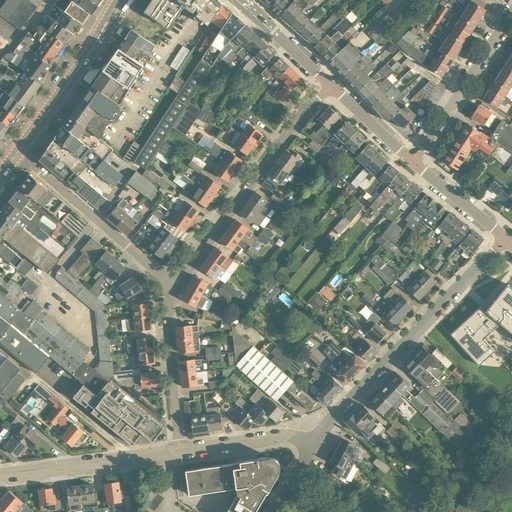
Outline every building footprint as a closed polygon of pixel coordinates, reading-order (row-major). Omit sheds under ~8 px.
[(6,0),(0,9),(0,14),(20,30),(30,17),(17,8),(21,3),(22,0),(6,0)] [(37,8),(36,7),(27,0),(22,0),(21,3),(33,12),(37,8)] [(83,24),(91,14),(69,0),(58,0),(56,5),(82,24),(83,24)] [(69,0),(91,14),(92,15),(99,6),(90,0),(69,0)] [(178,16),(182,11),(184,13),(188,8),(193,11),(194,11),(178,0),(152,0),(144,12),(169,29),(177,17),(180,18),(178,16)] [(221,2),(218,0),(178,0),(194,11),(196,7),(195,6),(195,5),(201,10),(196,15),(197,16),(203,21),(201,24),(202,24),(204,22),(208,26),(211,21),(222,4),(220,3),(221,2)] [(260,0),(261,0),(261,1),(265,5),(266,4),(271,8),(277,0),(260,0)] [(280,16),(291,3),(286,0),(277,0),(271,8),(280,16)] [(294,0),(291,3),(280,16),(279,16),(289,25),(300,14),(302,12),(309,4),(311,7),(318,0),(294,0)] [(471,1),(468,5),(464,3),(461,6),(480,18),(485,10),(471,1)] [(17,8),(30,17),(33,12),(21,3),(17,8)] [(204,55),(232,12),(222,4),(211,21),(216,24),(201,45),(204,47),(200,52),(204,55)] [(82,24),(56,5),(49,17),(56,22),(73,33),(75,34),(82,24)] [(441,17),(442,15),(446,10),(447,9),(443,6),(442,7),(438,15),(441,17)] [(458,11),(462,14),(460,17),(474,27),(480,18),(461,6),(458,11)] [(325,15),(319,9),(315,13),(316,13),(313,16),(318,21),(325,15)] [(232,13),(232,12),(204,55),(201,59),(212,66),(218,56),(224,46),(226,43),(245,25),(243,23),(244,22),(239,18),(238,18),(232,13)] [(294,30),(306,40),(318,29),(306,16),(302,12),(300,14),(289,25),(294,30)] [(375,41),(397,19),(390,12),(367,33),(375,41)] [(306,40),(314,46),(327,34),(325,32),(331,25),(338,19),(333,14),(326,21),(318,29),(306,40)] [(439,20),(441,17),(438,15),(432,23),(436,25),(439,20)] [(47,30),(66,43),(73,33),(56,22),(49,17),(46,22),(51,25),(47,30)] [(345,17),(327,34),(314,46),(322,55),(351,26),(352,25),(345,17)] [(457,22),(455,20),(452,24),(468,36),(474,27),(460,17),(457,22)] [(445,26),(451,30),(449,34),(463,44),(468,36),(452,24),(448,22),(445,26)] [(430,34),(436,25),(432,23),(426,32),(430,34)] [(33,37),(58,54),(65,44),(66,43),(47,30),(41,25),(33,37)] [(255,34),(245,25),(226,43),(227,44),(225,46),(218,57),(228,66),(235,55),(255,34)] [(342,50),(339,47),(346,40),(347,40),(350,36),(353,38),(359,33),(351,26),(322,55),(329,62),(329,61),(341,50),(341,51),(342,50)] [(155,46),(132,30),(125,39),(149,57),(155,46)] [(50,65),(58,54),(33,37),(28,33),(20,44),(50,65)] [(236,71),(238,72),(240,73),(240,74),(241,73),(244,65),(265,44),(255,34),(235,55),(228,66),(229,67),(235,56),(237,54),(243,61),(240,64),(241,65),(236,71)] [(442,36),(439,40),(458,52),(463,44),(449,34),(446,38),(442,36)] [(405,52),(405,53),(412,45),(402,38),(396,44),(405,52)] [(149,57),(125,39),(118,49),(136,61),(143,66),(148,59),(149,57)] [(458,52),(439,40),(437,44),(441,47),(438,51),(452,60),(458,52)] [(349,43),(342,50),(341,51),(341,50),(329,61),(329,62),(334,67),(342,75),(364,55),(355,47),(350,43),(349,43)] [(24,72),(38,83),(51,66),(50,65),(20,44),(14,52),(6,54),(4,57),(18,68),(24,72)] [(175,76),(194,47),(188,44),(170,73),(175,76)] [(246,79),(246,78),(250,75),(248,73),(258,62),(263,67),(265,69),(269,64),(271,66),(279,58),(280,58),(265,44),(244,65),(241,73),(240,74),(246,79)] [(388,47),(393,53),(398,49),(392,44),(388,47)] [(424,53),(417,48),(411,57),(427,67),(441,77),(447,68),(433,59),(424,53)] [(118,49),(111,58),(137,76),(143,66),(136,61),(118,49)] [(452,60),(438,51),(436,55),(431,52),(427,49),(424,53),(433,59),(447,68),(452,60)] [(342,75),(350,83),(363,71),(367,66),(371,63),(364,55),(342,75)] [(111,58),(102,71),(130,89),(138,76),(137,76),(111,58)] [(277,79),(278,78),(288,67),(279,58),(271,66),(269,64),(265,69),(260,74),(266,79),(272,74),(277,79)] [(135,163),(146,170),(147,169),(151,163),(159,149),(164,141),(173,128),(190,101),(212,66),(201,59),(186,83),(178,94),(153,132),(143,148),(133,162),(135,163)] [(40,84),(38,83),(24,72),(18,68),(15,72),(7,67),(8,65),(1,60),(0,60),(0,70),(17,82),(33,95),(40,84)] [(383,81),(386,78),(399,65),(397,62),(390,68),(386,64),(371,79),(358,91),(365,99),(378,86),(376,84),(381,79),(383,81)] [(363,71),(350,83),(358,91),(371,79),(367,76),(376,67),(371,63),(367,66),(363,71)] [(511,70),(504,65),(499,73),(511,82),(511,70)] [(302,79),(288,67),(278,78),(285,84),(281,91),(277,88),(273,94),(283,102),(291,90),(302,79)] [(392,101),(404,89),(406,88),(407,88),(420,75),(416,75),(411,69),(390,89),(385,93),(372,106),(379,114),(393,101),(392,101)] [(33,95),(17,82),(0,70),(0,88),(4,92),(24,106),(32,95),(33,95)] [(130,89),(102,71),(92,87),(120,105),(130,89)] [(511,82),(499,73),(494,82),(508,91),(511,87),(511,82)] [(176,76),(168,88),(178,94),(186,83),(176,76)] [(387,86),(390,82),(386,78),(383,81),(378,86),(365,99),(372,106),(385,93),(390,89),(387,86)] [(437,86),(429,81),(410,99),(423,108),(437,86)] [(508,91),(494,82),(488,90),(507,102),(508,103),(510,100),(505,96),(508,91)] [(115,113),(120,105),(92,87),(82,101),(110,121),(111,121),(112,120),(114,122),(117,118),(115,116),(116,114),(115,113)] [(17,116),(24,106),(4,92),(0,88),(0,104),(4,107),(17,116)] [(379,114),(386,121),(391,117),(400,109),(404,105),(409,100),(406,96),(408,93),(404,89),(392,101),(393,101),(379,114)] [(488,90),(482,99),(497,108),(500,104),(504,106),(507,102),(488,90)] [(110,121),(82,101),(76,109),(71,116),(100,139),(101,136),(110,121)] [(185,135),(197,117),(202,109),(190,101),(173,128),(185,135)] [(8,127),(17,116),(4,107),(0,104),(0,120),(0,121),(8,127)] [(416,116),(404,105),(400,109),(391,117),(403,129),(416,116)] [(487,130),(493,133),(501,121),(478,105),(474,112),(473,112),(471,115),(472,115),(471,117),(488,128),(487,130)] [(215,114),(203,106),(202,109),(197,117),(208,124),(215,114)] [(327,129),(339,117),(329,107),(317,120),(323,125),(315,133),(314,131),(308,137),(311,140),(318,145),(322,140),(326,136),(330,131),(327,129)] [(239,113),(255,125),(259,120),(242,108),(239,113)] [(248,124),(253,128),(255,125),(239,113),(236,117),(243,122),(247,125),(248,124)] [(104,161),(112,151),(113,150),(100,139),(71,116),(63,127),(104,161)] [(0,138),(8,127),(0,121),(0,138)] [(511,154),(511,122),(509,125),(501,121),(493,133),(490,137),(481,131),(480,133),(466,124),(442,161),(456,170),(465,156),(471,160),(479,148),(490,155),(496,144),(511,154)] [(330,157),(355,132),(351,128),(351,125),(348,123),(346,123),(345,122),(334,134),(334,135),(330,140),(331,141),(327,145),(330,148),(326,153),(328,155),(325,159),(328,162),(331,158),(330,157)] [(262,134),(253,128),(248,124),(247,125),(244,130),(238,126),(235,131),(237,132),(240,134),(241,135),(254,144),(262,134)] [(55,138),(88,165),(114,187),(122,176),(104,161),(63,127),(55,138)] [(234,136),(237,132),(235,131),(231,127),(228,131),(234,136)] [(359,135),(355,132),(330,157),(331,158),(328,162),(331,165),(339,158),(348,148),(353,153),(364,141),(364,140),(364,138),(361,135),(359,135)] [(254,144),(241,135),(238,139),(233,145),(247,154),(254,144)] [(318,145),(321,147),(323,149),(327,145),(331,141),(330,140),(326,136),(322,140),(318,145)] [(55,138),(47,149),(71,169),(78,176),(88,165),(55,138)] [(307,146),(317,153),(321,147),(318,145),(311,140),(307,146)] [(164,141),(159,149),(167,154),(172,147),(164,141)] [(134,142),(123,159),(122,159),(131,165),(133,162),(143,148),(134,142)] [(243,161),(228,151),(227,152),(224,149),(215,143),(211,149),(206,145),(203,149),(218,159),(221,161),(235,171),(243,161)] [(350,173),(352,174),(344,183),(348,186),(377,153),(367,144),(354,158),(362,165),(361,166),(360,164),(358,166),(357,165),(350,173)] [(39,160),(80,196),(89,185),(78,176),(71,169),(47,149),(39,160)] [(286,150),(276,164),(291,174),(296,168),(294,166),(301,156),(293,150),(291,153),(286,150)] [(375,175),(387,162),(386,161),(386,159),(383,157),(381,157),(377,153),(348,186),(353,191),(365,177),(372,183),(376,177),(377,176),(375,175)] [(202,162),(194,155),(190,160),(199,166),(202,162)] [(198,173),(202,168),(199,166),(190,160),(187,165),(198,173)] [(228,182),(235,171),(221,161),(214,172),(228,182)] [(291,174),(276,164),(267,176),(280,185),(285,178),(287,180),(291,174)] [(364,192),(375,201),(383,190),(398,172),(389,164),(378,178),(377,176),(376,177),(372,183),(364,192)] [(143,175),(154,184),(155,182),(157,183),(160,178),(157,176),(147,169),(146,170),(144,173),(143,175)] [(143,175),(142,176),(137,173),(136,172),(127,182),(146,196),(154,185),(154,184),(143,175)] [(383,190),(375,201),(365,212),(366,213),(364,215),(369,219),(373,215),(375,217),(390,198),(395,202),(400,195),(411,182),(406,179),(406,177),(404,175),(402,175),(398,172),(383,190)] [(62,202),(29,173),(19,187),(51,214),(62,202)] [(207,176),(206,177),(201,173),(197,179),(193,176),(190,180),(199,186),(213,197),(221,186),(207,176)] [(183,190),(188,194),(206,207),(213,197),(199,186),(190,180),(183,175),(181,179),(187,184),(183,190)] [(292,186),(298,179),(294,176),(289,184),(292,186)] [(390,218),(405,200),(410,204),(421,191),(419,190),(419,188),(417,186),(415,186),(411,182),(400,195),(395,202),(385,214),(390,218)] [(95,190),(89,185),(80,196),(87,201),(95,190)] [(155,194),(157,191),(154,185),(146,196),(150,200),(153,197),(155,194)] [(59,221),(51,214),(19,187),(8,201),(52,238),(54,240),(65,249),(67,250),(78,236),(77,236),(64,226),(60,222),(59,221)] [(102,196),(95,190),(87,201),(93,206),(102,196)] [(255,193),(248,203),(266,217),(271,210),(268,207),(270,204),(255,193)] [(283,199),(274,193),(270,198),(276,202),(279,204),(283,199)] [(410,224),(415,218),(419,222),(421,220),(424,216),(435,202),(433,201),(433,199),(431,197),(429,197),(424,194),(414,207),(414,208),(404,220),(410,224)] [(100,211),(107,201),(102,196),(93,206),(98,211),(100,211)] [(123,199),(122,200),(119,203),(106,218),(116,227),(128,214),(133,208),(128,203),(123,199)] [(168,205),(178,212),(192,222),(199,211),(181,199),(177,205),(171,200),(168,205)] [(291,210),(297,204),(291,200),(286,205),(286,208),(288,210),(291,210)] [(52,238),(8,201),(0,211),(23,230),(26,227),(47,244),(44,247),(59,260),(64,254),(65,249),(54,240),(52,238)] [(350,222),(363,207),(356,201),(351,208),(349,211),(343,217),(333,229),(339,234),(350,222)] [(276,202),(272,208),(286,217),(290,213),(279,204),(276,202)] [(419,222),(414,228),(411,232),(412,233),(416,228),(420,232),(426,226),(430,229),(445,210),(443,208),(443,206),(441,205),(439,205),(435,202),(424,216),(421,220),(419,222)] [(252,222),(258,226),(265,216),(266,217),(248,203),(240,214),(252,222)] [(192,222),(178,212),(168,205),(169,206),(166,211),(167,212),(164,215),(155,209),(152,213),(163,222),(166,219),(184,232),(192,222)] [(0,211),(0,235),(3,238),(3,237),(26,256),(35,264),(48,274),(53,267),(53,268),(60,260),(59,260),(44,247),(23,230),(0,211)] [(438,238),(441,241),(459,221),(455,218),(455,215),(452,212),(449,213),(448,212),(438,226),(444,231),(438,238)] [(77,236),(78,236),(87,225),(78,218),(76,220),(67,213),(60,222),(64,226),(77,236)] [(128,214),(116,227),(127,236),(143,217),(139,213),(133,219),(128,214)] [(251,248),(257,240),(258,239),(257,238),(252,234),(253,233),(248,230),(248,229),(235,220),(228,231),(245,244),(251,248)] [(459,221),(441,241),(447,245),(453,238),(459,242),(469,229),(469,228),(469,225),(466,223),(463,224),(459,221)] [(397,226),(392,222),(380,236),(385,241),(387,238),(397,226)] [(152,235),(146,230),(141,226),(134,235),(140,240),(144,235),(152,242),(148,247),(162,258),(169,248),(155,237),(152,235)] [(146,230),(152,235),(155,231),(149,226),(146,230)] [(393,242),(402,230),(397,226),(387,238),(393,242)] [(169,248),(177,238),(163,227),(155,237),(169,248)] [(264,228),(260,233),(269,240),(273,235),(264,228)] [(477,235),(471,230),(458,246),(464,250),(462,252),(469,257),(473,252),(474,252),(476,252),(478,249),(478,246),(483,240),(482,239),(482,237),(479,234),(477,235)] [(242,248),(245,244),(228,231),(220,241),(233,250),(234,250),(238,253),(242,248)] [(260,233),(257,238),(258,239),(257,240),(265,245),(269,240),(260,233)] [(0,240),(3,238),(0,235),(0,255),(16,269),(25,276),(30,270),(21,263),(24,258),(16,252),(15,254),(3,245),(0,244),(0,240)] [(385,241),(380,236),(376,242),(381,246),(385,241)] [(103,248),(91,238),(80,251),(83,253),(92,261),(103,248)] [(387,238),(385,241),(381,246),(387,252),(390,248),(390,247),(390,246),(389,246),(392,242),(392,243),(393,242),(387,238)] [(255,259),(259,254),(250,247),(246,253),(255,259)] [(215,248),(208,258),(225,271),(233,261),(228,257),(215,248)] [(454,259),(458,254),(453,250),(449,255),(454,259)] [(104,272),(115,259),(106,251),(95,264),(104,272)] [(88,266),(92,261),(83,253),(79,258),(88,266)] [(0,262),(0,265),(5,270),(2,273),(3,274),(9,279),(16,269),(0,255),(0,261),(1,262),(0,262)] [(393,283),(398,278),(395,271),(389,268),(386,266),(386,265),(376,255),(370,260),(374,264),(393,283)] [(35,264),(26,256),(24,258),(21,263),(30,270),(35,264)] [(75,262),(84,270),(88,266),(79,258),(75,262)] [(225,271),(208,258),(200,268),(213,278),(213,277),(218,281),(225,271)] [(105,289),(100,285),(104,279),(110,285),(126,268),(115,259),(104,272),(102,275),(101,275),(97,281),(92,286),(93,286),(89,291),(93,295),(97,298),(105,289)] [(438,271),(444,264),(437,259),(431,267),(438,271)] [(80,275),(84,270),(75,262),(71,267),(80,275)] [(371,269),(390,287),(393,283),(374,264),(371,269)] [(419,265),(410,274),(416,281),(427,291),(436,282),(430,276),(431,275),(426,270),(420,264),(419,265)] [(445,264),(439,272),(449,280),(453,276),(447,271),(449,267),(445,264)] [(61,267),(56,273),(55,278),(59,281),(67,272),(61,267)] [(67,272),(71,276),(75,280),(80,275),(71,267),(67,272)] [(0,294),(4,298),(12,304),(17,299),(14,297),(21,288),(20,288),(10,280),(3,288),(0,285),(0,277),(3,274),(2,273),(0,271),(0,294)] [(67,272),(59,281),(63,285),(71,276),(67,272)] [(101,275),(98,272),(93,278),(97,281),(101,275)] [(261,274),(257,279),(266,286),(270,281),(261,274)] [(427,291),(416,281),(410,274),(406,279),(402,283),(408,289),(407,290),(412,295),(413,294),(419,300),(427,291)] [(276,275),(271,281),(275,285),(280,279),(276,275)] [(71,276),(63,285),(68,289),(75,280),(71,276)] [(194,276),(188,288),(207,298),(213,288),(208,285),(208,284),(194,276)] [(127,299),(136,293),(137,294),(141,292),(140,290),(141,289),(134,277),(119,287),(122,290),(120,291),(114,295),(117,300),(125,295),(127,299)] [(20,288),(21,288),(30,296),(37,286),(28,279),(20,288)] [(75,280),(68,289),(72,293),(80,284),(75,280)] [(235,289),(224,282),(220,288),(231,295),(232,294),(235,289)] [(72,293),(77,297),(84,287),(80,284),(72,293)] [(478,308),(450,334),(480,367),(497,352),(483,337),(495,325),(511,337),(511,288),(507,285),(504,289),(482,313),(478,308)] [(319,292),(330,301),(335,295),(324,286),(319,292)] [(89,291),(84,287),(77,297),(81,300),(89,291)] [(207,298),(188,288),(182,299),(196,307),(196,306),(201,309),(204,304),(207,298)] [(220,288),(217,293),(227,300),(231,295),(220,288)] [(382,297),(385,299),(402,316),(412,307),(406,301),(407,300),(401,295),(400,296),(391,288),(382,297)] [(241,293),(235,289),(232,294),(237,298),(241,293)] [(89,291),(81,300),(86,304),(93,295),(89,291)] [(23,313),(12,304),(4,298),(0,294),(0,316),(49,357),(84,385),(96,394),(108,381),(93,370),(82,360),(77,356),(72,352),(67,348),(62,344),(58,340),(53,336),(48,332),(43,328),(38,324),(33,321),(28,317),(23,313)] [(98,299),(97,298),(93,295),(86,304),(90,308),(98,299)] [(364,295),(360,299),(369,308),(373,303),(364,295)] [(316,296),(304,308),(313,316),(324,304),(316,296)] [(261,307),(265,303),(260,298),(256,302),(261,307)] [(95,312),(105,305),(98,299),(90,308),(95,312)] [(402,316),(385,299),(381,304),(377,308),(383,314),(382,315),(387,321),(389,319),(394,325),(402,316)] [(38,304),(33,300),(23,313),(28,317),(38,304)] [(38,304),(28,317),(33,321),(40,311),(43,308),(38,304)] [(133,312),(134,318),(149,316),(148,304),(132,305),(132,306),(126,307),(127,313),(133,312)] [(106,317),(105,305),(95,312),(96,318),(106,317)] [(202,316),(213,318),(215,312),(203,310),(202,316)] [(40,311),(33,321),(38,324),(45,315),(40,311)] [(255,315),(248,311),(245,317),(251,321),(255,315)] [(345,321),(350,316),(346,313),(342,317),(345,321)] [(361,327),(362,329),(367,333),(366,333),(378,344),(386,334),(380,329),(383,326),(378,322),(381,319),(374,313),(361,327)] [(38,324),(43,328),(50,319),(45,315),(38,324)] [(0,344),(35,373),(49,357),(0,316),(0,344)] [(149,316),(134,318),(128,319),(129,331),(135,331),(150,330),(149,316)] [(360,325),(350,316),(345,321),(355,330),(360,325)] [(43,328),(48,332),(55,323),(50,319),(43,328)] [(220,328),(230,330),(232,323),(222,321),(220,328)] [(48,332),(53,336),(60,327),(55,323),(48,332)] [(176,327),(177,340),(199,338),(198,332),(199,332),(198,326),(192,327),(192,326),(176,327)] [(53,336),(58,340),(65,331),(60,327),(53,336)] [(235,366),(236,366),(275,402),(285,390),(293,382),(282,372),(270,361),(253,346),(232,328),(235,366)] [(58,340),(62,344),(70,335),(65,331),(58,340)] [(352,337),(359,344),(355,349),(368,361),(369,360),(371,360),(373,357),(373,356),(377,352),(357,332),(352,337)] [(62,344),(67,348),(75,339),(70,335),(62,344)] [(119,337),(108,338),(109,342),(109,345),(120,344),(119,337)] [(137,346),(137,352),(153,350),(151,338),(136,339),(136,340),(130,341),(130,346),(137,346)] [(199,344),(199,338),(177,340),(178,353),(194,351),(194,350),(200,350),(199,344)] [(67,348),(72,352),(80,343),(75,339),(67,348)] [(349,357),(332,341),(327,347),(328,349),(355,374),(359,370),(361,369),(363,367),(363,366),(365,364),(353,353),(349,357)] [(72,352),(77,356),(84,347),(80,343),(72,352)] [(282,372),(288,366),(293,359),(276,345),(270,352),(274,356),(270,361),(282,372)] [(77,356),(82,360),(89,351),(84,347),(77,356)] [(334,372),(346,384),(348,382),(349,382),(351,380),(351,378),(355,374),(328,349),(327,347),(323,352),(339,368),(334,372)] [(426,369),(436,379),(447,368),(432,354),(430,355),(422,347),(413,357),(426,369)] [(8,357),(0,350),(0,396),(6,402),(25,378),(26,379),(30,375),(21,367),(20,368),(8,357)] [(153,350),(137,352),(131,353),(132,365),(138,365),(154,364),(153,350)] [(303,356),(316,369),(321,363),(308,351),(303,356)] [(436,379),(426,369),(413,357),(403,367),(416,378),(421,383),(418,386),(422,390),(469,435),(475,428),(460,414),(466,408),(456,398),(436,379)] [(202,372),(201,366),(201,359),(195,360),(179,362),(181,374),(196,373),(202,372)] [(293,359),(288,366),(297,373),(302,367),(293,359)] [(108,382),(109,381),(112,377),(113,376),(112,372),(112,366),(111,362),(100,361),(93,370),(108,381),(108,382)] [(451,373),(452,374),(456,378),(460,382),(465,377),(456,368),(451,373)] [(157,386),(155,372),(140,374),(140,369),(125,371),(112,372),(113,376),(112,377),(119,383),(121,380),(132,378),(133,381),(140,380),(141,388),(157,386)] [(224,380),(226,378),(233,369),(222,370),(223,380),(224,380)] [(331,376),(328,373),(323,377),(315,369),(311,374),(334,396),(338,392),(339,392),(341,390),(341,389),(343,387),(331,376)] [(196,373),(181,374),(182,387),(198,385),(203,384),(203,377),(197,378),(196,373)] [(234,373),(229,379),(235,385),(240,379),(234,373)] [(389,382),(402,395),(409,402),(413,406),(460,450),(464,445),(462,443),(470,435),(469,435),(422,390),(414,398),(409,393),(413,388),(411,386),(397,373),(389,382)] [(313,377),(308,381),(318,390),(314,395),(325,406),(327,404),(328,404),(330,402),(330,400),(334,396),(311,374),(310,374),(313,377)] [(164,427),(133,402),(134,400),(119,389),(118,390),(109,383),(110,382),(109,381),(108,382),(108,381),(96,394),(84,385),(73,397),(132,445),(142,433),(153,442),(164,427)] [(309,411),(316,402),(297,385),(293,382),(285,390),(309,411)] [(400,396),(402,395),(389,382),(378,393),(396,410),(405,401),(400,396)] [(138,399),(141,395),(135,389),(131,393),(138,399)] [(284,411),(269,399),(263,393),(255,403),(269,416),(276,421),(284,411)] [(378,393),(369,403),(387,419),(396,410),(378,393)] [(68,409),(51,395),(46,401),(54,407),(46,418),(55,426),(57,422),(59,424),(59,427),(63,430),(65,429),(66,430),(61,437),(72,446),(78,439),(83,443),(88,436),(83,432),(84,432),(72,423),(63,416),(68,409)] [(261,425),(269,416),(255,403),(251,408),(240,397),(235,403),(240,407),(241,407),(255,419),(254,420),(261,425)] [(8,403),(17,410),(20,405),(12,398),(8,403)] [(184,402),(186,419),(190,418),(191,418),(191,417),(190,409),(194,408),(193,400),(184,402)] [(237,412),(225,401),(221,406),(220,407),(228,412),(234,419),(247,429),(254,420),(255,419),(241,407),(240,407),(237,412)] [(19,413),(6,402),(1,408),(14,418),(19,413)] [(355,413),(372,431),(377,426),(371,420),(374,417),(363,405),(362,406),(359,406),(357,408),(357,410),(355,413)] [(220,407),(222,408),(219,408),(218,407),(206,408),(207,415),(209,431),(223,429),(221,421),(234,419),(228,412),(220,407)] [(357,434),(361,431),(364,434),(362,436),(367,441),(375,433),(372,431),(355,413),(354,413),(351,417),(348,416),(346,419),(346,421),(345,422),(357,434)] [(207,415),(191,417),(191,418),(190,418),(192,433),(209,431),(207,415)] [(16,429),(13,434),(29,447),(32,448),(40,438),(24,425),(20,422),(15,419),(10,425),(16,429)] [(29,447),(13,434),(10,431),(4,437),(0,442),(0,443),(16,457),(21,452),(23,454),(29,447)] [(336,450),(350,458),(355,460),(361,449),(356,447),(342,438),(336,450)] [(355,460),(350,458),(336,450),(329,463),(335,465),(331,473),(349,482),(358,469),(352,466),(355,461),(355,460)] [(227,511),(255,511),(262,502),(263,502),(280,473),(278,472),(279,471),(280,470),(280,469),(280,468),(280,467),(280,466),(279,464),(279,463),(278,463),(277,461),(276,460),(274,459),(273,459),(272,458),(271,458),(270,458),(269,459),(269,457),(232,463),(233,464),(185,471),(187,481),(189,495),(241,487),(227,511)] [(440,491),(448,483),(439,475),(431,483),(440,491)] [(105,484),(107,502),(108,508),(103,508),(103,511),(115,511),(114,502),(120,501),(120,500),(121,500),(118,482),(105,484)] [(83,509),(93,508),(97,508),(97,502),(98,500),(98,494),(96,493),(94,494),(93,484),(86,485),(86,484),(82,484),(82,485),(80,486),(83,504),(83,509)] [(83,509),(83,504),(80,486),(67,487),(68,497),(66,497),(68,511),(74,510),(74,511),(83,511),(83,509)] [(49,511),(55,510),(54,504),(56,504),(55,495),(53,495),(52,488),(38,490),(40,506),(48,505),(49,511)] [(17,511),(31,511),(32,511),(23,503),(9,490),(1,500),(15,511),(16,511),(17,511)] [(412,501),(421,508),(430,499),(420,491),(412,501)] [(133,511),(132,496),(125,497),(126,511),(133,511)] [(14,511),(15,511),(1,500),(0,500),(0,511),(14,511)]
